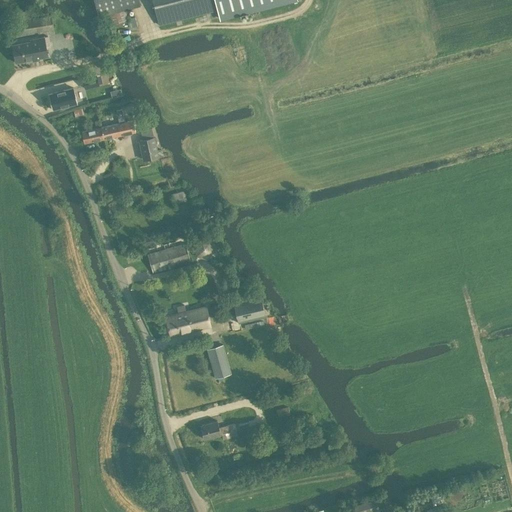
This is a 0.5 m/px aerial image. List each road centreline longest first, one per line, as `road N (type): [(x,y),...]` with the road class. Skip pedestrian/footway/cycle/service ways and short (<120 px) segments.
road 1 (unclassified): [(201,511),(167,431),(147,338),(79,167),(57,133),(0,88)]
road 2 (track): [(199,507),(479,441),(503,443),(511,474)]
road 3 (track): [(397,258),(461,276),(503,443)]
